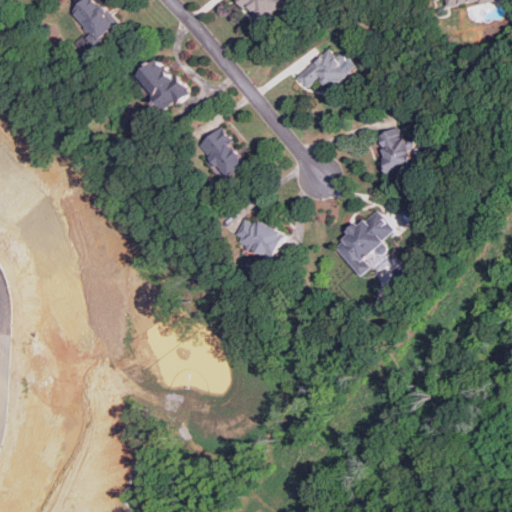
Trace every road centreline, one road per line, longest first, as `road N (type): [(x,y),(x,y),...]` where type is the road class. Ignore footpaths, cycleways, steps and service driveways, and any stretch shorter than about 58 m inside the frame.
road 1 (residential): [(171,0),(327,178)]
road 2 (residential): [(0,263),(16,308),(17,351),(0,454)]
